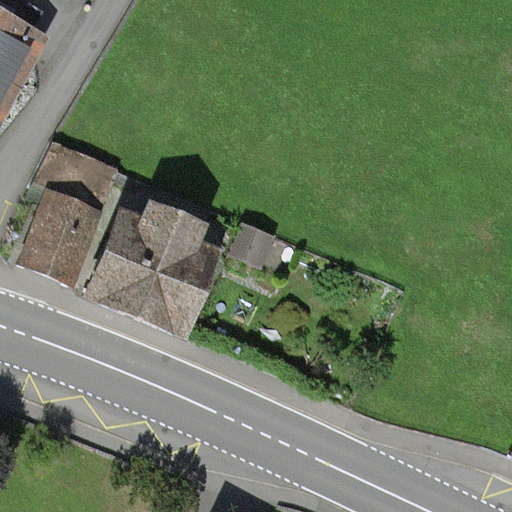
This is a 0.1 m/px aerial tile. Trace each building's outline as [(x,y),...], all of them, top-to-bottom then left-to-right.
[(0,0),(0,107),(32,47),(29,29),(37,14),(9,0),(0,0)] [(45,196),(94,217),(113,174),(50,147),(31,190),(45,196)] [(45,196),(14,266),(63,288),(94,217),(45,196)] [(114,221),(81,299),(173,337),(206,259),(186,250),(193,233),(144,213),(136,231),(114,221)] [(244,234),(233,256),(254,266),(265,244),(244,234)]
